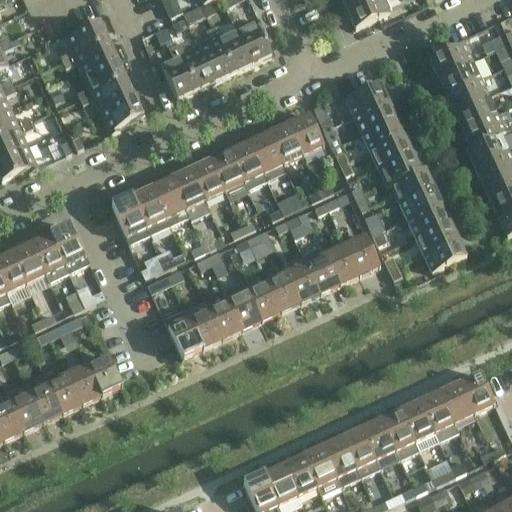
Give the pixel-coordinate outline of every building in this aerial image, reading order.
[(197,0),(202,9),(219,2),(222,0),(185,0),(186,0),(197,0)] [(232,0),(223,4),(227,13),(237,9),(232,0)] [(338,0),(346,17),(382,0),(381,0),(338,0)] [(382,0),(346,17),(355,35),(390,19),(382,0)] [(166,14),(170,23),(180,19),(176,9),(166,14)] [(210,9),(201,13),(205,21),(214,17),(210,9)] [(200,11),(191,15),(197,27),(206,23),(205,22),(201,13),(200,11)] [(262,35),(258,25),(248,29),(245,21),(231,27),(235,36),(234,36),(251,71),(271,62),(259,37),(262,35)] [(184,24),(171,30),(175,38),(188,32),(184,24)] [(62,68),(108,47),(99,27),(63,44),(70,57),(59,62),(62,68)] [(211,34),(232,80),(251,71),(234,36),(222,41),(217,31),(211,34)] [(166,32),(154,38),(159,49),(172,44),(166,32)] [(232,80),(211,34),(205,37),(210,47),(197,53),(214,88),(232,80)] [(0,51),(10,47),(7,41),(0,44),(0,51)] [(499,42),(490,46),(495,57),(504,53),(499,42)] [(0,75),(8,72),(2,58),(12,53),(10,47),(0,51),(0,75)] [(81,82),(117,66),(108,47),(62,68),(65,74),(75,69),(81,82)] [(214,88),(197,53),(186,58),(182,48),(174,51),(179,62),(195,97),(214,88)] [(429,65),(430,66),(438,84),(473,67),(464,49),(429,65)] [(179,62),(174,51),(168,54),(173,64),(160,70),(176,106),(195,97),(179,62)] [(504,53),(495,57),(500,67),(509,63),(504,53)] [(79,105),(125,84),(117,66),(81,82),(87,94),(77,99),(79,105)] [(446,101),(481,85),(473,67),(438,84),(446,101)] [(125,84),(79,105),(82,111),(92,106),(98,119),(134,102),(125,84)] [(454,119),(489,102),(481,85),(446,101),(454,119)] [(0,97),(12,92),(10,86),(0,90),(0,97)] [(379,88),(344,105),(353,123),(388,107),(379,88)] [(12,92),(0,97),(0,119),(11,115),(5,102),(15,97),(12,92)] [(58,93),(49,97),(54,109),(64,104),(58,93)] [(109,142),(119,137),(118,134),(143,122),(134,102),(98,119),(109,142)] [(489,102),(454,119),(462,136),(497,120),(489,102)] [(361,141),(396,124),(388,107),(353,123),(361,141)] [(11,115),(0,119),(0,142),(30,129),(27,123),(17,127),(11,115)] [(467,154),(469,153),(470,154),(500,140),(501,140),(506,138),(497,120),(462,136),(470,153),(467,154)] [(323,152),(309,122),(288,131),(302,162),(323,152)] [(327,122),(318,126),(323,137),(332,133),(327,122)] [(396,124),(361,141),(369,158),(404,142),(396,124)] [(0,164),(28,152),(22,139),(33,134),(30,129),(0,142),(0,164)] [(268,140),(282,171),(302,162),(288,131),(268,140)] [(332,133),(323,137),(328,147),(337,143),(332,133)] [(282,171),(268,140),(249,150),(263,180),(282,171)] [(509,157),(501,140),(500,140),(470,154),(469,153),(467,154),(465,155),(474,173),(509,157)] [(71,145),(77,157),(83,154),(77,142),(71,145)] [(404,142),(369,158),(377,176),(412,159),(404,142)] [(66,148),(60,151),(65,162),(71,159),(66,148)] [(266,187),(263,180),(249,150),(229,159),(243,189),(246,196),(266,187)] [(28,179),(39,174),(28,152),(0,164),(0,184),(1,188),(27,176),(28,179)] [(344,157),(335,161),(339,172),(349,168),(344,157)] [(482,191),(511,176),(511,163),(509,157),(474,173),(482,191)] [(229,159),(210,167),(224,198),(229,208),(248,199),(246,196),(243,189),(229,159)] [(412,159),(377,176),(385,194),(390,192),(390,191),(420,177),(420,176),(412,159)] [(190,177),(204,207),(224,198),(210,167),(190,177)] [(349,168),(339,172),(344,183),(354,178),(349,168)] [(398,209),(433,192),(424,174),(420,176),(420,177),(390,191),(390,192),(398,209)] [(490,208),(511,197),(511,176),(482,191),(490,208)] [(190,177),(170,186),(184,216),(188,223),(189,223),(190,227),(209,218),(204,207),(190,177)] [(151,195),(169,232),(188,223),(184,216),(170,186),(151,195)] [(318,196),(322,204),(333,199),(330,191),(318,196)] [(360,192),(351,197),(356,207),(365,203),(360,192)] [(433,192),(398,209),(406,226),(441,210),(433,192)] [(169,232),(151,195),(131,204),(148,241),(169,232)] [(322,204),(318,196),(307,201),(311,209),(322,204)] [(498,226),(511,219),(511,197),(490,208),(498,226)] [(365,203),(356,207),(361,218),(370,213),(365,203)] [(111,213),(128,250),(148,241),(131,204),(111,213)] [(324,209),(328,217),(339,212),(335,204),(324,209)] [(284,205),(276,209),(279,215),(283,223),(290,219),(284,205)] [(328,217),(324,209),(314,214),(317,222),(328,217)] [(414,244),(449,227),(441,210),(406,226),(414,244)] [(283,223),(279,215),(268,220),(272,228),(283,223)] [(506,244),(511,241),(511,219),(498,226),(506,244)] [(285,228),(288,235),(300,230),(296,222),(285,228)] [(376,227),(367,231),(372,242),(381,238),(376,227)] [(422,261),(457,245),(449,227),(414,244),(422,261)] [(255,236),(251,228),(240,233),(244,240),(255,236)] [(288,235),(285,228),(274,232),(278,240),(288,235)] [(89,271),(71,232),(50,241),(69,281),(89,271)] [(244,240),(240,233),(229,238),(233,246),(244,240)] [(381,238),(372,242),(376,252),(386,248),(381,238)] [(246,246),(250,254),(261,248),(257,240),(246,246)] [(69,281),(50,241),(30,251),(45,282),(48,290),(69,281)] [(379,273),(365,242),(344,252),(359,282),(379,273)] [(466,263),(462,256),(457,245),(422,261),(430,279),(466,263)] [(201,251),(204,259),(216,254),(212,246),(201,251)] [(250,254),(246,246),(235,251),(239,259),(250,254)] [(11,260),(25,291),(45,282),(30,251),(11,260)] [(204,259),(201,251),(190,256),(194,264),(204,259)] [(301,261),(305,270),(319,301),(339,292),(325,261),(320,252),(301,261)] [(359,282),(344,252),(325,261),(339,292),(359,282)] [(206,264),(210,272),(222,267),(218,259),(206,264)] [(25,291),(11,260),(0,264),(0,287),(6,300),(25,291)] [(392,262),(383,266),(388,277),(397,272),(392,262)] [(162,269),(165,277),(176,272),(173,264),(162,269)] [(210,272),(206,264),(196,269),(200,277),(210,272)] [(151,274),(154,282),(165,277),(162,269),(151,274)] [(319,301),(305,270),(285,279),(299,310),(319,301)] [(388,277),(393,287),(402,283),(397,272),(388,277)] [(179,277),(168,282),(172,291),(183,286),(179,277)] [(299,310),(285,279),(266,288),(280,319),(299,310)] [(168,282),(157,287),(161,296),(172,291),(168,282)] [(246,298),(260,328),(280,319),(266,288),(246,298)] [(226,307),(233,321),(241,337),(260,328),(246,298),(226,307)] [(81,307),(84,315),(96,310),(92,302),(81,307)] [(69,310),(73,320),(84,315),(81,307),(80,305),(69,310)] [(241,337),(233,321),(226,307),(208,316),(222,346),(241,337)] [(208,316),(205,309),(204,308),(184,317),(202,355),(222,346),(208,316)] [(164,327),(181,365),(202,355),(184,317),(164,327)] [(41,325),(45,333),(57,328),(53,320),(41,325)] [(67,329),(70,337),(82,331),(78,324),(67,329)] [(45,333),(41,325),(30,330),(34,338),(45,333)] [(47,338),(51,346),(62,341),(58,333),(47,338)] [(2,343),(6,351),(17,346),(14,338),(2,343)] [(36,343),(40,351),(51,346),(47,338),(36,343)] [(8,356),(12,365),(23,360),(19,351),(8,356)] [(0,359),(0,366),(1,370),(12,365),(8,356),(0,359)] [(86,370),(100,401),(121,391),(107,361),(86,370)] [(100,401),(86,370),(66,379),(81,410),(100,401)] [(81,410),(66,379),(47,388),(61,418),(81,410)] [(458,391),(473,423),(495,413),(480,381),(458,391)] [(61,418),(47,388),(27,398),(41,428),(61,418)] [(473,423),(458,391),(439,400),(454,432),(473,423)] [(41,428),(27,398),(7,407),(21,437),(41,428)] [(439,400),(420,408),(435,440),(439,448),(457,439),(454,432),(439,400)] [(21,437),(7,407),(0,410),(0,440),(2,446),(21,437)] [(435,440),(420,408),(400,418),(415,450),(415,449),(419,457),(439,448),(435,440)] [(380,427),(399,466),(419,457),(415,449),(415,450),(400,418),(380,427)] [(399,466),(380,427),(361,436),(379,475),(399,466)] [(379,475),(361,436),(341,445),(360,484),(379,475)] [(360,484),(341,445),(322,454),(337,486),(340,493),(360,484)] [(490,458),(493,466),(505,460),(501,453),(490,458)] [(337,486),(322,454),(302,463),(317,495),(321,502),(340,493),(337,486)] [(479,463),(483,470),(493,466),(490,458),(479,463)] [(317,495),(302,463),(283,472),(298,504),(317,495)] [(466,479),(462,471),(461,468),(450,472),(452,476),(456,484),(466,479)] [(283,472),(263,481),(277,511),(299,511),(301,511),(298,504),(283,472)] [(452,476),(432,485),(435,493),(456,484),(452,476)] [(476,480),(483,491),(490,488),(484,476),(476,480)] [(476,480),(458,488),(464,500),(483,491),(476,480)] [(277,511),(263,481),(243,490),(252,511),(277,511)] [(426,488),(412,494),(416,502),(430,496),(426,488)] [(412,494),(401,499),(405,507),(414,503),(415,502),(416,502),(412,494)] [(445,494),(437,498),(442,510),(443,509),(451,506),(445,494)] [(430,501),(429,501),(434,511),(437,511),(442,510),(437,498),(430,501)] [(511,511),(511,503),(496,511),(511,511)]
